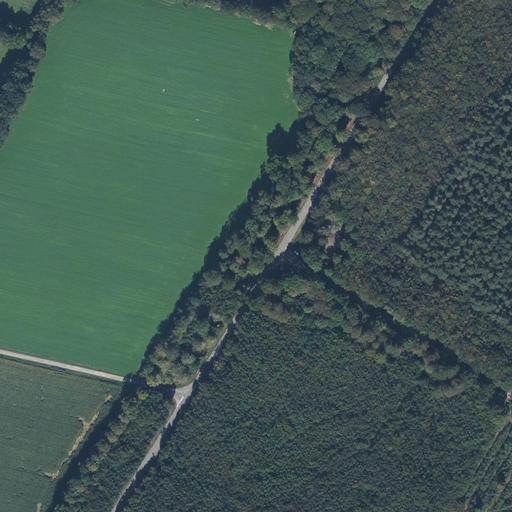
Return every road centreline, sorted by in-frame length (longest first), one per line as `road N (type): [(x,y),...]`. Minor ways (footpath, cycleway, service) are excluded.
road 1 (secondary): [(188,395),(434,0)]
road 2 (track): [(511,398),(331,283)]
road 3 (unclassified): [(0,351),(188,395)]
road 4 (secondary): [(116,511),(188,395)]
